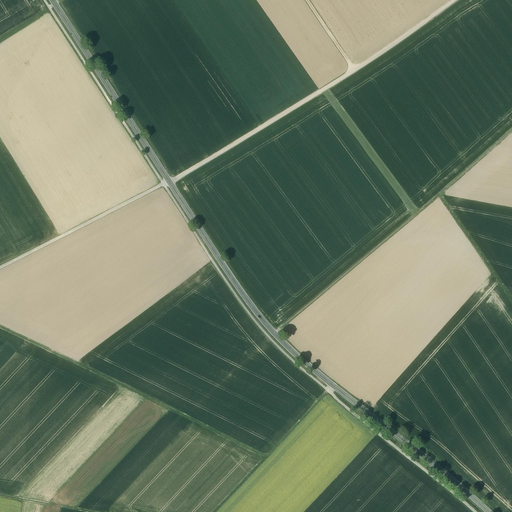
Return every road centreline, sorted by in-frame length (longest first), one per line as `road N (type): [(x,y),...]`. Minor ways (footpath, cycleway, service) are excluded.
road 1 (track): [(454,0),(169,181),(0,267)]
road 2 (secondary): [(169,181),(252,309),(294,357),(487,511)]
road 3 (track): [(273,332),(511,129)]
road 4 (track): [(266,456),(0,327)]
road 5 (secondary): [(169,181),(52,0)]
road 6 (track): [(333,387),(214,511)]
road 7 (track): [(438,194),(511,301)]
